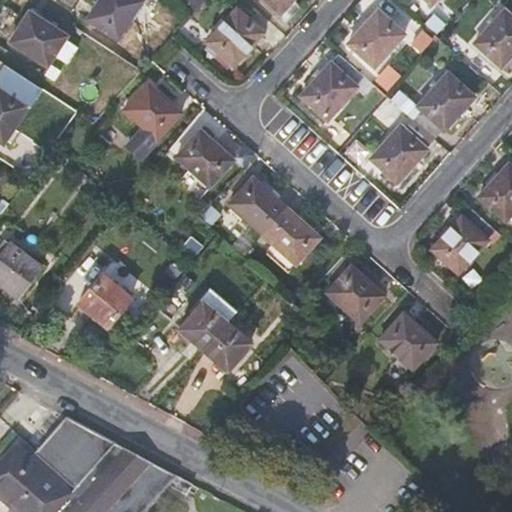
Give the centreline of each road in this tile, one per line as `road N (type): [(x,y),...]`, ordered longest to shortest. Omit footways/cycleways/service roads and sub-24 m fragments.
road 1 (residential): [(341,0),(253,100),(247,137),(368,243),(390,242),(410,228),(511,118)]
road 2 (residential): [(307,511),(0,347)]
